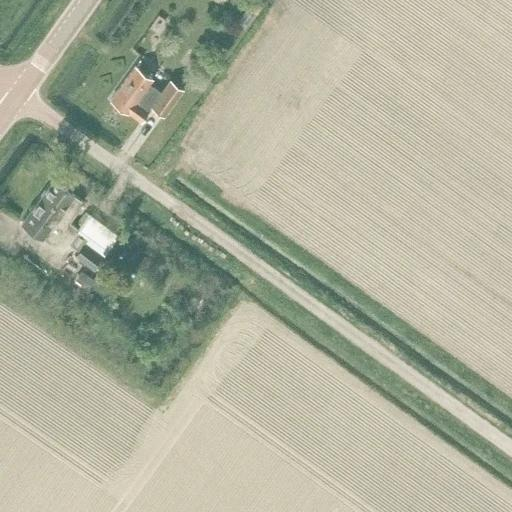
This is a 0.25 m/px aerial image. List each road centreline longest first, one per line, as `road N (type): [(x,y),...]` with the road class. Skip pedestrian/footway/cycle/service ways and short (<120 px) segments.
road 1 (track): [(511,452),(238,250)]
road 2 (unclassified): [(238,250),(15,94)]
